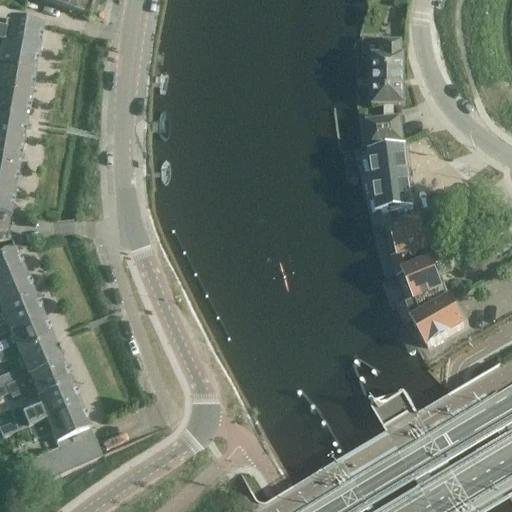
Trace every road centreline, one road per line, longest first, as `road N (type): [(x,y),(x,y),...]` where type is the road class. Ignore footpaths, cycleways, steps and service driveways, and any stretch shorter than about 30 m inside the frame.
road 1 (tertiary): [(131,225),(206,411),(187,445),(86,511)]
road 2 (tertiary): [(131,225),(123,141),(137,0)]
road 3 (secondary): [(511,400),(320,511)]
road 4 (residential): [(131,225),(104,230),(165,408)]
road 5 (unclassified): [(511,158),(447,105),(420,37),(425,0)]
